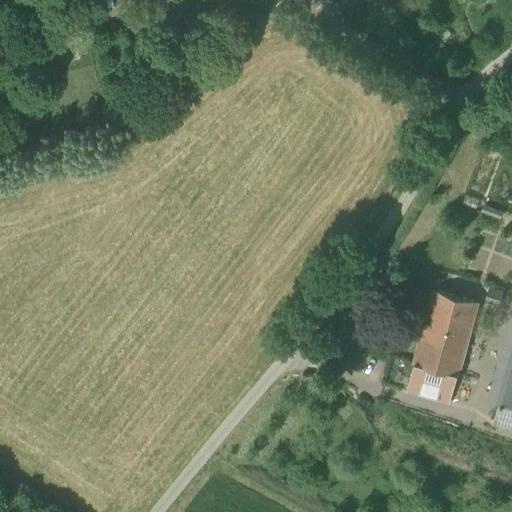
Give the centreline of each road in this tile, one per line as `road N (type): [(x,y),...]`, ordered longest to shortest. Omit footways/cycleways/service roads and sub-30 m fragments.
road 1 (residential): [(158,511),(392,220),(458,109)]
road 2 (unknown): [(218,85),(399,208)]
road 3 (residential): [(297,0),(458,109)]
